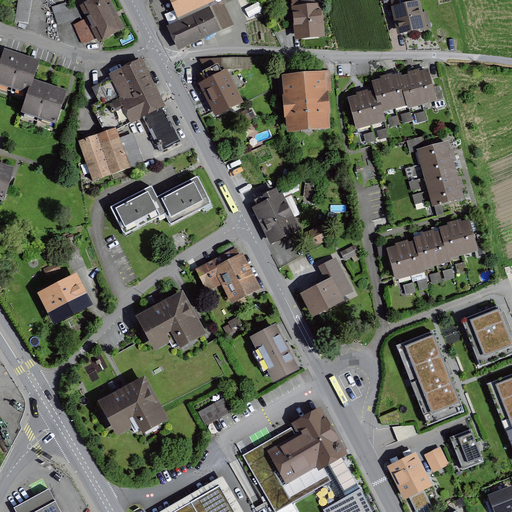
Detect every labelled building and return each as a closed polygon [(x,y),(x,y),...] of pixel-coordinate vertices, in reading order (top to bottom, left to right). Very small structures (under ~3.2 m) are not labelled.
[(58,24),(82,16),(76,0),(74,0),(53,7),(58,24)] [(106,0),(98,0),(81,8),(88,23),(74,29),(82,45),(95,39),(97,43),(121,31),(106,0)] [(212,0),(167,0),(178,22),(215,5),(212,0)] [(319,0),(291,0),(295,43),(324,40),(319,0)] [(382,0),(384,6),(391,5),(399,37),(425,31),(417,0),(382,0)] [(224,5),(211,10),(220,31),(232,26),(224,5)] [(209,11),(168,30),(178,53),(219,34),(209,11)] [(38,63),(5,53),(0,67),(0,87),(27,96),(32,82),(38,63)] [(108,76),(132,124),(143,118),(163,108),(165,107),(141,60),(108,76)] [(250,61),(221,61),(221,72),(250,72),(250,61)] [(437,104),(428,72),(413,76),(422,108),(437,104)] [(226,74),(199,87),(215,120),(242,107),(226,74)] [(324,75),(281,80),(287,137),(330,132),(324,75)] [(422,108),(413,76),(399,80),(407,108),(408,112),(422,108)] [(395,112),(407,108),(399,80),(398,77),(386,80),(395,112)] [(382,115),(395,112),(386,80),(373,84),(376,93),(382,115)] [(66,93),(32,82),(27,96),(21,115),(55,126),(66,93)] [(372,128),(385,124),(382,115),(376,93),(362,96),(372,128)] [(356,132),(372,128),(362,96),(347,101),(356,132)] [(163,108),(143,118),(160,152),(180,142),(163,108)] [(117,130),(78,144),(93,184),(131,170),(117,130)] [(417,151),(421,165),(452,157),(448,142),(417,151)] [(425,179),(456,170),(452,157),(421,165),(425,179)] [(14,170),(0,165),(0,200),(3,202),(14,170)] [(428,192),(460,183),(456,170),(425,179),(428,192)] [(155,200),(163,215),(166,221),(206,200),(195,179),(155,200)] [(432,207),(464,198),(460,183),(428,192),(432,207)] [(320,187),(308,185),(306,199),(318,201),(320,187)] [(155,200),(149,188),(111,208),(124,234),(163,215),(155,200)] [(281,190),(251,203),(270,245),(300,232),(281,190)] [(416,204),(426,201),(424,193),(414,196),(416,204)] [(469,221),(454,225),(463,257),(478,252),(469,221)] [(324,223),(305,233),(314,250),(333,240),(324,223)] [(454,225),(440,229),(440,232),(449,261),(463,257),(454,225)] [(440,232),(426,236),(435,268),(450,264),(449,261),(440,232)] [(426,236),(414,239),(415,242),(423,271),(435,268),(426,236)] [(415,242),(402,245),(411,277),(424,274),(423,271),(415,242)] [(402,245),(386,250),(395,282),(411,277),(402,245)] [(359,255),(355,246),(340,253),(345,263),(359,255)] [(238,250),(196,272),(207,293),(221,286),(231,305),(259,290),(238,250)] [(323,282),(298,295),(311,319),(343,303),(341,299),(354,293),(336,258),(316,268),(323,282)] [(75,277),(37,296),(53,327),(91,308),(75,277)] [(204,335),(183,294),(138,317),(156,352),(175,342),(178,348),(204,335)] [(299,371),(275,325),(249,338),(273,385),(299,371)] [(493,358),(413,391),(429,429),(443,423),(446,430),(511,404),(493,358)] [(168,421),(144,378),(97,403),(116,440),(137,429),(141,436),(168,421)] [(232,414),(224,399),(198,413),(206,428),(232,414)] [(320,410),(291,426),(293,429),(299,439),(269,456),(286,486),(316,470),(318,474),(324,471),(347,458),(320,410)] [(511,419),(481,431),(492,461),(511,453),(511,419)] [(299,439),(293,429),(243,458),(272,511),(281,511),(331,483),(324,471),(318,474),(316,470),(286,486),(269,456),(299,439)] [(451,437),(464,470),(485,462),(471,429),(451,437)] [(440,450),(424,458),(433,476),(449,468),(440,450)] [(415,454),(387,468),(405,503),(433,489),(415,454)] [(511,464),(497,471),(502,483),(511,478),(511,464)] [(240,511),(221,478),(161,511),(240,511)] [(511,511),(511,490),(511,489),(489,497),(494,511),(511,511)] [(59,511),(54,503),(37,511),(59,511)]
